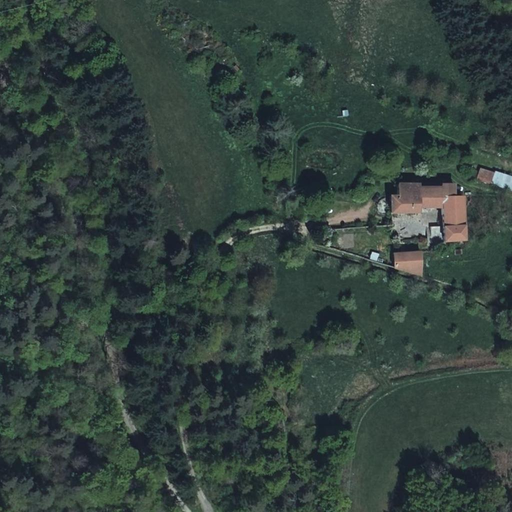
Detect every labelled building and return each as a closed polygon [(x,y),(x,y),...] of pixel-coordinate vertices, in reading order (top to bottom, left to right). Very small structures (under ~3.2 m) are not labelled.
[(396,189),(396,199),(410,199),(416,199),(416,188),(396,189)] [(442,198),(416,199),(417,215),(442,215),(442,198)] [(461,198),(442,198),(442,215),(443,237),(431,238),(432,243),(462,242),(461,198)] [(410,199),(396,199),(389,200),(390,216),(410,216),(417,215),(416,199),(410,199)] [(432,252),(432,243),(431,238),(407,239),(406,253),(432,252)] [(391,254),(392,266),(405,271),(406,253),(391,254)]
